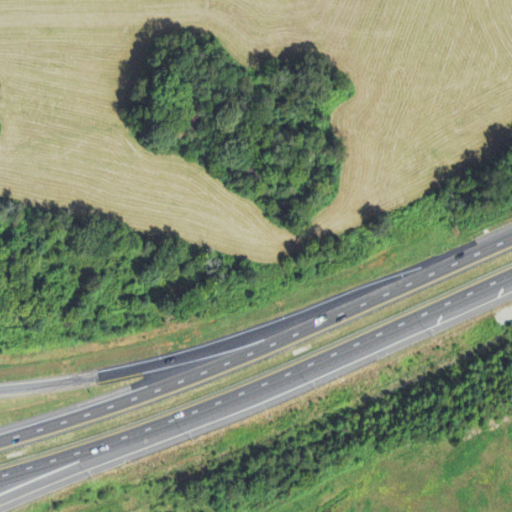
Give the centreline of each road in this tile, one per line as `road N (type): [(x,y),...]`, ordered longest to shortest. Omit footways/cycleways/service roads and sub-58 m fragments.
road 1 (motorway): [(0,475),(174,420),(511,270)]
road 2 (motorway): [(511,237),(121,402),(0,441)]
road 3 (motorway): [(465,258),(195,352),(0,390)]
road 4 (motorway): [(0,499),(174,420)]
